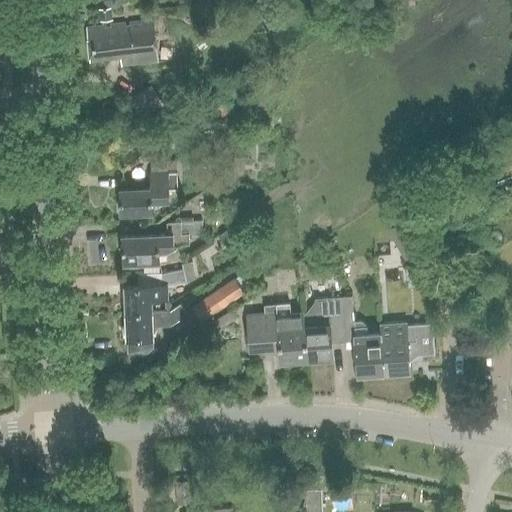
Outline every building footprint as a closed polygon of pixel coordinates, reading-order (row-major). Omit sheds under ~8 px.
[(98,9),(100,22),(112,20),(111,8),(98,9)] [(122,67),(158,63),(154,22),(86,29),(90,61),(121,58),(122,67)] [(141,119),(163,105),(151,85),(128,99),(141,119)] [(164,189),(177,189),(177,173),(151,174),(151,189),(120,190),(122,215),(153,213),(152,202),(164,201),(164,189)] [(248,199),(232,201),(234,225),(253,224),(252,208),(249,208),(248,199)] [(203,221),(181,222),(168,223),(168,235),(123,237),(124,263),(160,262),(160,253),(167,253),(174,249),(174,246),(182,246),(182,245),(189,245),(189,234),(203,233),(203,221)] [(227,229),(217,236),(224,246),(234,239),(227,229)] [(401,238),(395,241),(408,262),(426,252),(413,230),(401,238)] [(151,286),(125,287),(126,313),(152,312),(151,300),(169,299),(168,286),(186,282),(195,280),(192,262),(182,264),(183,269),(162,274),(164,285),(151,286)] [(254,289),(244,273),(191,307),(201,322),(254,289)] [(353,297),(341,298),(343,333),(354,332),(357,377),(384,375),(381,334),(368,335),(367,326),(362,321),(354,321),(353,297)] [(304,312),(303,312),(307,361),(333,359),(331,334),(343,333),(341,298),(315,300),(316,302),(304,314),(304,312)] [(265,314),(247,315),(250,350),(279,348),(280,363),(307,361),(303,312),(291,313),(290,304),(265,306),(265,314)] [(152,312),(126,313),(128,353),(147,353),(153,348),(152,338),(153,338),(152,327),(171,326),(186,317),(186,313),(181,305),(171,311),(152,312)] [(393,323),(380,324),(381,334),(384,375),(410,373),(409,362),(408,353),(417,352),(417,356),(435,355),(432,324),(407,326),(406,322),(393,323)] [(321,490),(301,491),(301,500),(321,499),(321,490)]
